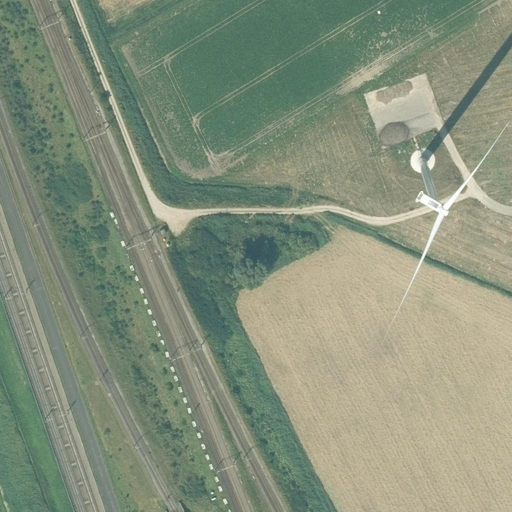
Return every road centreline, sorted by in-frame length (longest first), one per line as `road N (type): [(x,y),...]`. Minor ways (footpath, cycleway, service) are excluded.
road 1 (track): [(476,192),(384,220),(335,209),(175,214),(150,199)]
road 2 (unclassified): [(150,199),(71,0)]
